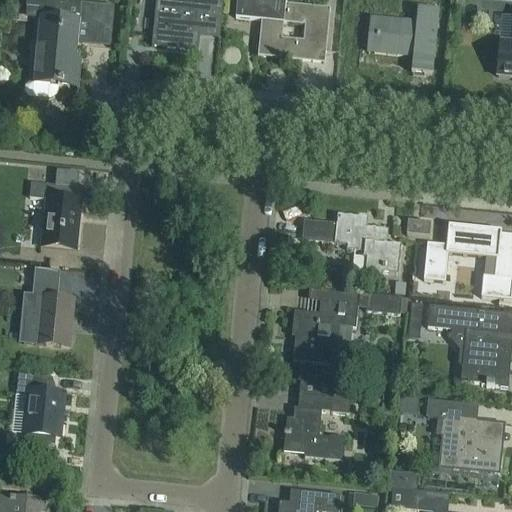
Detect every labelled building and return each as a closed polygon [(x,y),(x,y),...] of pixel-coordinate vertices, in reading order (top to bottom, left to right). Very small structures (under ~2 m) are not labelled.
[(79,66),(74,65),(76,46),(85,47),(86,38),(109,40),(113,8),(29,0),(26,0),(26,6),(40,7),(32,83),(30,83),(24,86),(23,93),(29,99),(48,101),(52,99),(55,96),(57,92),(58,88),(77,90),(79,66)] [(219,34),(222,3),(192,0),(155,0),(151,48),(197,53),(199,31),(219,34)] [(260,23),(256,58),(323,65),(328,11),(284,6),(285,1),(274,0),(235,0),(234,20),(260,23)] [(410,74),(430,76),(437,13),(417,10),(415,25),(371,20),(367,54),(411,59),(410,74)] [(496,78),(511,80),(511,45),(500,44),(496,78)] [(43,201),(39,246),(78,250),(82,204),(75,203),(78,175),(57,173),(55,187),(30,185),(29,200),(43,201)] [(363,254),(362,260),(366,261),(365,280),(382,282),(383,276),(397,277),(400,248),(386,246),(387,231),(366,229),(366,220),(336,217),(335,226),(302,223),(300,243),(345,247),(345,252),(363,254)] [(407,224),(406,237),(427,239),(428,227),(407,224)] [(423,283),(444,285),(447,257),(496,262),(494,281),(483,280),(480,301),(511,304),(511,291),(511,238),(500,237),(501,234),(448,229),(446,249),(427,247),(423,283)] [(59,270),(35,268),(34,280),(57,283),(59,270)] [(57,287),(33,284),(28,345),(68,349),(73,302),(56,300),(57,287)] [(337,368),(339,352),(348,353),(350,330),(354,331),(356,309),(365,310),(365,314),(398,317),(399,299),(310,291),(308,315),(296,314),(291,364),(337,368)] [(412,305),(409,330),(419,331),(421,306),(412,305)] [(463,372),(462,386),(483,388),(483,390),(492,391),(492,389),(510,391),(511,368),(511,315),(430,307),(428,332),(467,336),(465,352),(458,355),(457,368),(463,372)] [(16,340),(24,340),(25,316),(16,316),(16,340)] [(53,448),(54,439),(58,440),(63,396),(45,394),(46,380),(18,377),(15,397),(26,399),(23,436),(26,436),(26,445),(53,448)] [(302,386),(301,397),(298,396),(295,421),(285,419),(281,453),(302,456),(302,459),(340,464),(343,440),(317,437),(320,413),(329,414),(329,415),(347,417),(349,399),(335,397),(335,390),(302,386)] [(395,399),(382,397),(381,416),(393,417),(395,399)] [(400,400),(399,416),(416,417),(417,401),(400,400)] [(440,438),(437,469),(497,474),(500,446),(479,444),(480,424),(473,423),(474,409),(431,405),(429,420),(437,421),(435,437),(440,438)] [(0,491),(22,494),(21,502),(0,500),(0,511),(51,511),(54,481),(24,478),(24,475),(15,474),(15,477),(0,475),(0,491)] [(410,511),(420,511),(422,493),(391,490),(389,510),(410,511)] [(337,511),(339,496),(289,491),(288,504),(278,503),(277,511),(337,511)] [(376,511),(377,499),(353,496),(352,508),(376,511)]
